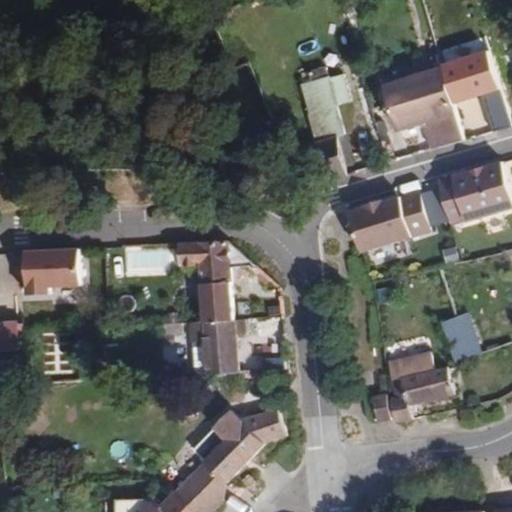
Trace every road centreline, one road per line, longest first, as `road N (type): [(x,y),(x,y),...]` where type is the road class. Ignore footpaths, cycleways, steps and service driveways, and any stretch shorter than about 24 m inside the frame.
road 1 (residential): [(282,246),(229,220),(0,230)]
road 2 (residential): [(511,143),(326,200),(282,246)]
road 3 (residential): [(324,467),(306,288),(282,246)]
road 4 (residential): [(324,467),(470,448),(511,433)]
